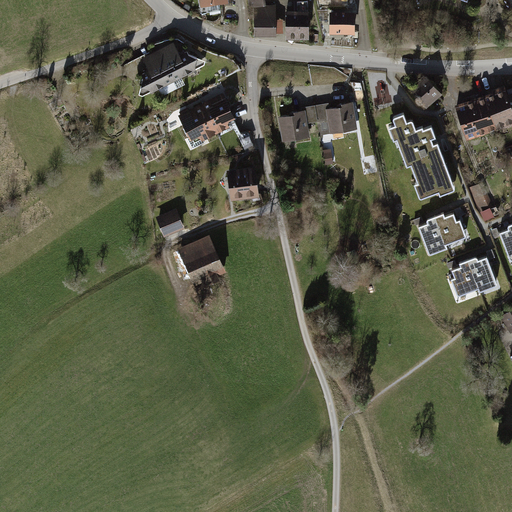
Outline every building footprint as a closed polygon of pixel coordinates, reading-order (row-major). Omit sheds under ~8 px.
[(276,34),(283,34),(282,20),(276,20),(276,6),(265,6),(264,0),(248,0),(250,8),(254,7),(255,37),(276,36),(276,34)] [(330,35),(354,35),(354,12),(331,12),(330,35)] [(308,40),(308,13),(287,13),(287,40),(308,40)] [(177,43),(163,49),(178,79),(202,69),(205,58),(182,50),(177,43)] [(151,72),(142,95),(178,79),(163,49),(147,56),(151,72)] [(424,75),(408,89),(426,110),(442,95),(424,75)] [(488,91),(482,93),(495,129),(511,122),(511,121),(503,95),(499,85),(487,89),(488,91)] [(511,91),(503,95),(511,121),(511,91)] [(226,92),(204,103),(218,131),(240,120),(226,92)] [(468,98),(480,134),(495,129),(482,93),(468,98)] [(464,139),(480,134),(468,98),(452,104),(464,139)] [(316,105),(318,123),(323,123),(325,136),(357,131),(352,101),(337,104),(337,106),(330,107),(329,103),(316,105)] [(218,131),(204,103),(180,116),(195,143),(218,131)] [(303,113),(280,117),(284,143),(313,139),(311,124),(318,123),(316,105),(302,107),(303,113)] [(441,196),(457,190),(439,145),(435,146),(433,140),(437,138),(433,128),(426,131),(424,128),(417,131),(413,120),(408,122),(405,114),(394,118),(397,126),(391,128),(395,140),(398,139),(409,166),(413,165),(420,184),(416,185),(422,200),(440,192),(441,196)] [(266,195),(263,168),(232,171),(235,198),(266,195)] [(486,219),(495,216),(482,185),(474,189),(486,219)] [(165,235),(188,227),(180,207),(158,217),(165,235)] [(429,224),(420,227),(430,254),(447,248),(446,245),(467,237),(461,220),(457,221),(455,215),(446,218),(444,214),(428,220),(429,224)] [(511,230),(502,234),(511,261),(511,260),(511,225),(509,226),(511,230)] [(229,265),(213,233),(180,247),(197,282),(208,277),(214,284),(225,279),(220,270),(229,265)] [(498,285),(488,258),(479,261),(478,257),(461,263),(463,267),(453,270),(456,277),(452,278),(458,296),(480,288),(481,291),(498,285)] [(511,331),(511,308),(498,317),(508,333),(511,331)]
